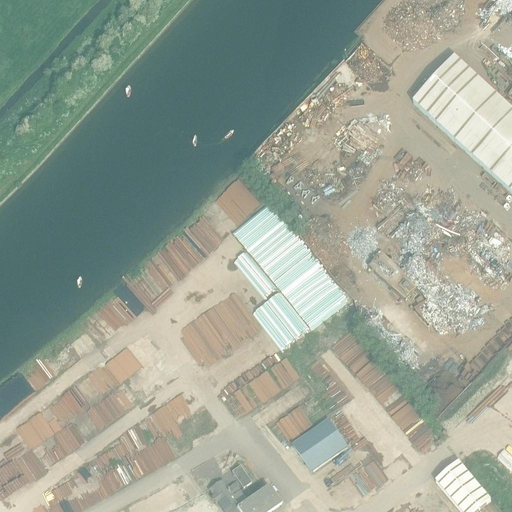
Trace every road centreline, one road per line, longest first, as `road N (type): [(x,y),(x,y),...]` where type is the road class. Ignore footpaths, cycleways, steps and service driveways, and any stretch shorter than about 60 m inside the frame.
road 1 (unknown): [(323,511),(158,319),(246,250)]
road 2 (unknown): [(511,415),(383,511)]
